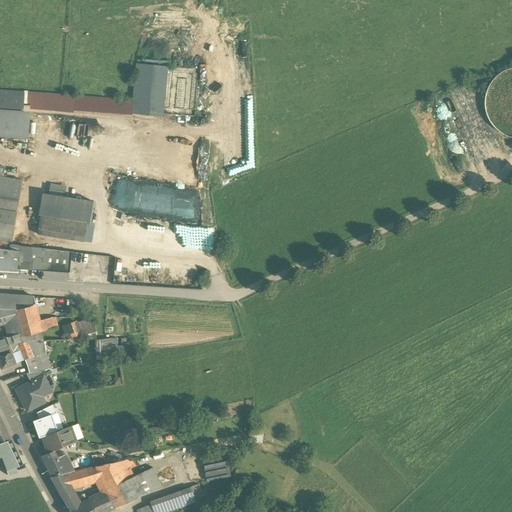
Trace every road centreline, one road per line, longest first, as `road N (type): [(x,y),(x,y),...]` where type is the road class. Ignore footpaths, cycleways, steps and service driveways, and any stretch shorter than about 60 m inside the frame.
road 1 (track): [(511,173),(238,297),(0,284)]
road 2 (track): [(218,297),(208,264),(125,250),(107,236),(108,195)]
road 3 (tertiary): [(0,389),(63,510)]
